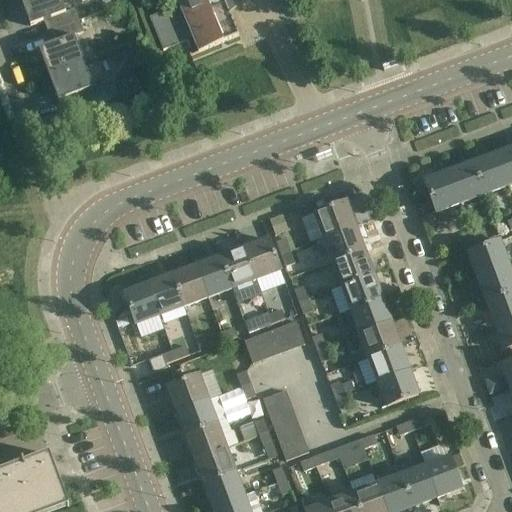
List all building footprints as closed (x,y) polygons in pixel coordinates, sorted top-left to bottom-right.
[(74,10),(66,13),(61,0),(23,0),(20,1),(30,28),(50,20),(54,31),(79,22),(74,10)] [(189,56),(190,58),(238,38),(226,9),(232,3),(229,0),(175,0),(181,14),(175,16),(184,36),(189,34),(197,54),(191,57),(190,55),(189,56)] [(48,76),(84,62),(75,37),(83,34),(79,22),(54,31),(59,42),(38,50),(48,76)] [(109,83),(94,89),(84,62),(48,76),(58,103),(78,95),(83,107),(113,95),(109,83)] [(180,75),(175,63),(165,67),(170,79),(180,75)] [(511,150),(496,156),(509,188),(511,187),(511,150)] [(496,156),(472,165),(484,197),(509,188),(496,156)] [(472,165),(448,174),(460,206),(484,197),(472,165)] [(436,216),(460,206),(448,174),(424,184),(436,216)] [(432,211),(429,203),(416,208),(419,216),(432,211)] [(314,216),(324,241),(355,229),(346,205),(314,216)] [(324,241),(333,265),(365,253),(355,229),(324,241)] [(484,232),(472,237),(475,246),(488,241),(484,232)] [(472,237),(459,242),(462,251),(475,246),(472,237)] [(276,244),(281,256),(290,253),(286,240),(276,244)] [(269,242),(244,251),(256,283),(281,274),(269,242)] [(468,255),(477,280),(509,268),(499,243),(468,255)] [(244,251),(220,260),(232,292),(237,306),(261,297),(256,283),(244,251)] [(295,266),(290,253),(281,256),(286,270),(295,266)] [(333,265),(342,289),(373,277),(365,253),(333,265)] [(220,260),(196,269),(208,301),(232,292),(220,260)] [(477,280),(486,304),(511,294),(511,276),(509,268),(477,280)] [(172,278),(184,310),(208,301),(196,269),(172,278)] [(342,289),(351,313),(382,301),(373,277),(342,289)] [(172,278),(148,287),(160,319),(184,310),(172,278)] [(135,328),(160,319),(148,287),(123,296),(135,328)] [(294,292),(299,305),(308,301),(304,289),(294,292)] [(511,294),(486,304),(495,329),(511,322),(511,294)] [(313,314),(308,301),(299,305),(304,318),(313,314)] [(351,313),(360,337),(391,325),(382,301),(351,313)] [(282,313),(269,318),(272,327),(286,322),(282,313)] [(261,331),(272,327),(269,318),(257,322),(261,331)] [(511,322),(495,329),(504,353),(511,349),(511,322)] [(295,352),(305,348),(297,324),(286,328),(295,352)] [(360,337),(369,361),(400,349),(391,325),(360,337)] [(276,332),(284,355),(295,352),(286,328),(276,332)] [(234,331),(221,336),(224,345),(238,340),(234,331)] [(274,359),(284,355),(276,332),(265,336),(274,359)] [(209,340),(212,349),(224,345),(221,336),(209,340)] [(263,363),(274,359),(265,336),(254,340),(263,363)] [(322,337),(312,340),(317,353),(326,350),(322,337)] [(253,367),(263,363),(254,340),(244,344),(253,367)] [(186,349),(173,353),(176,362),(189,358),(186,349)] [(369,361),(377,385),(409,373),(400,349),(369,361)] [(331,362),(326,350),(317,353),(321,365),(331,362)] [(173,353),(162,357),(166,366),(176,362),(173,353)] [(168,370),(166,366),(162,357),(148,362),(153,375),(168,370)] [(511,363),(501,368),(510,393),(511,392),(511,363)] [(216,399),(219,398),(210,373),(198,378),(167,389),(176,415),(216,399)] [(409,373),(377,385),(387,410),(419,398),(409,373)] [(237,377),(242,390),(251,386),(246,374),(237,377)] [(330,388),(335,401),(344,397),(344,396),(355,392),(352,383),(340,387),(340,385),(330,388)] [(256,399),(251,386),(242,390),(246,403),(256,399)] [(262,402),(266,412),(290,404),(286,393),(262,402)] [(349,410),(344,397),(335,401),(339,413),(349,410)] [(176,415),(185,438),(225,423),(216,399),(176,415)] [(266,412),(270,423),(294,414),(290,404),(266,412)] [(270,423),(274,433),(298,425),(294,414),(270,423)] [(422,419),(408,424),(412,433),(425,428),(422,419)] [(255,425),(259,438),(269,435),(264,422),(255,425)] [(225,423),(185,438),(195,463),(226,451),(235,447),(225,423)] [(399,438),(412,433),(408,424),(396,429),(399,438)] [(274,433),(278,444),(302,435),(298,425),(274,433)] [(274,447),(269,435),(259,438),(264,451),(274,447)] [(278,444),(282,454),(306,446),(302,435),(278,444)] [(373,437),(361,442),(364,451),(377,447),(373,437)] [(352,456),(364,451),(361,442),(336,451),(344,472),(356,467),(352,456)] [(306,446),(282,454),(286,464),(309,455),(306,446)] [(421,458),(425,469),(436,500),(462,491),(446,449),(421,458)] [(195,463),(203,487),(235,475),(226,451),(195,463)] [(0,511),(60,511),(69,509),(49,455),(0,473),(0,511)] [(325,455),(313,460),(316,469),(329,465),(325,455)] [(303,474),(316,469),(313,460),(300,465),(303,474)] [(401,478),(413,509),(436,500),(425,469),(401,478)] [(273,473),(277,486),(287,482),(282,470),(273,473)] [(203,487),(212,511),(244,499),(235,475),(203,487)] [(401,478),(377,487),(386,511),(405,511),(413,509),(401,478)] [(292,495),(287,482),(277,486),(281,497),(282,499),(292,495)] [(273,501),(281,497),(277,486),(268,489),(273,501)] [(353,496),(358,511),(386,511),(377,487),(353,496)] [(244,499),(212,511),(258,511),(252,495),(244,499)] [(358,511),(353,496),(330,505),(332,511),(358,511)]
